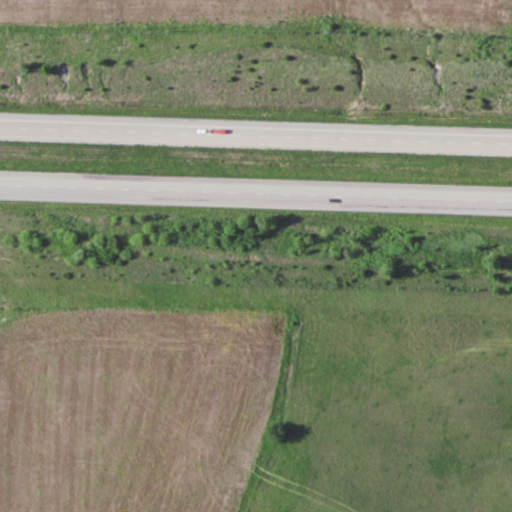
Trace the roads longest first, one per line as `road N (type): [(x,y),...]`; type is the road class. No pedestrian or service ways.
road 1 (trunk): [(511,143),(0,131)]
road 2 (trunk): [(0,190),(511,200)]
